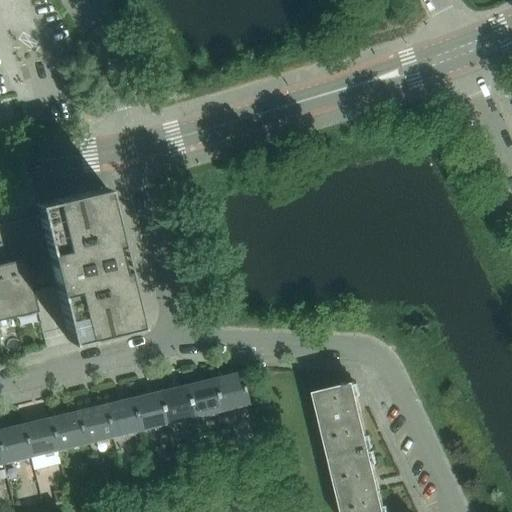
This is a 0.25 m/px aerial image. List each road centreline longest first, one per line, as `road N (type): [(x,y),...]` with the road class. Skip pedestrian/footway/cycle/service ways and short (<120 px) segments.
road 1 (residential): [(178,344),(336,346),(375,359),(400,393),(454,511)]
road 2 (tertiary): [(135,154),(462,54)]
road 3 (residential): [(178,344),(135,154)]
road 4 (residential): [(0,390),(178,344)]
road 5 (residential): [(85,0),(106,39),(135,154)]
road 6 (tertiary): [(0,167),(135,154)]
